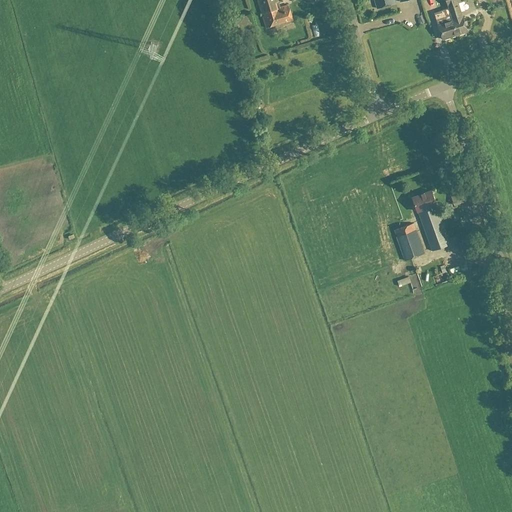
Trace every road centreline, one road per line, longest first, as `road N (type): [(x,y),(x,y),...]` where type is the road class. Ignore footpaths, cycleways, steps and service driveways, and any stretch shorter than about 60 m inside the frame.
road 1 (unclassified): [(0,289),(377,115)]
road 2 (unclassified): [(511,279),(443,87)]
